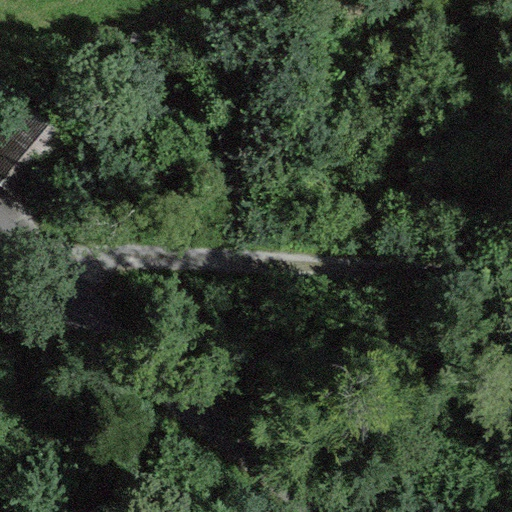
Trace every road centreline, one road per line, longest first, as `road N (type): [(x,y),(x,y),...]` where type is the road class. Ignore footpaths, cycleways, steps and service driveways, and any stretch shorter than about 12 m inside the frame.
road 1 (track): [(18,258),(133,250),(511,278)]
road 2 (residential): [(340,511),(138,367),(18,258)]
